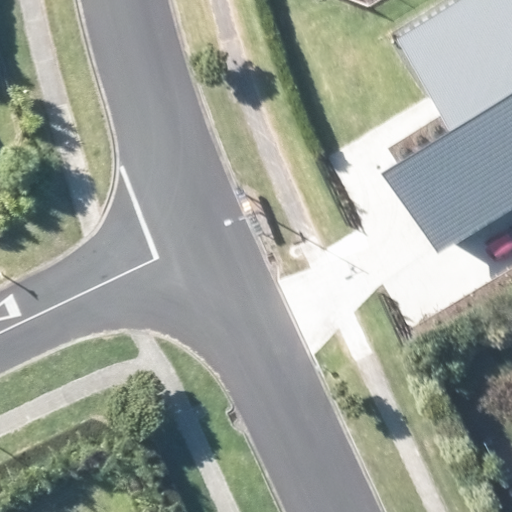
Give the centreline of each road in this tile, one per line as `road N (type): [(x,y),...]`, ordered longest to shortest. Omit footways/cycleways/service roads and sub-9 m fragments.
road 1 (residential): [(231,235),(348,511)]
road 2 (residential): [(0,355),(231,235)]
road 3 (residential): [(145,0),(155,47),(231,235)]
